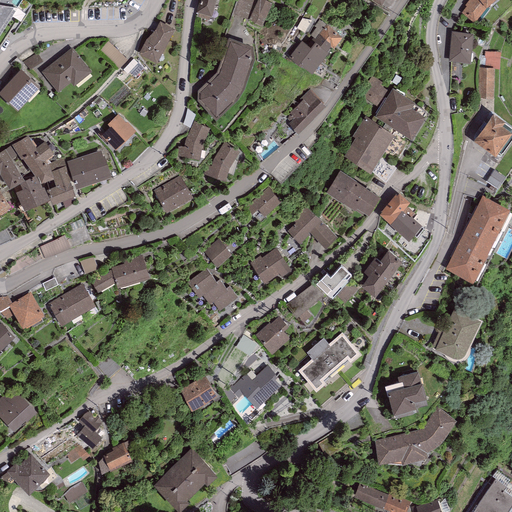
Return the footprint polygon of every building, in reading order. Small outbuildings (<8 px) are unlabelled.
[(211,17),(215,0),(199,0),(196,12),(197,12),(196,17),(209,20),(210,16),(211,17)] [(236,0),(233,12),(245,16),(250,0),(236,0)] [(266,0),(256,0),(250,17),(260,21),(268,1),(266,0)] [(468,0),(465,5),(466,6),(462,13),(474,23),(486,8),(495,0),(468,0)] [(0,35),(17,8),(0,5),(0,35)] [(175,29),(160,21),(155,30),(146,40),(139,54),(157,63),(163,51),(175,29)] [(326,24),(319,34),(330,43),(330,46),(334,48),(342,37),(326,24)] [(451,32),(449,62),(471,63),(473,34),(451,32)] [(302,41),(288,57),(301,68),(302,66),(312,73),(328,53),(326,52),(330,47),(330,46),(330,43),(319,34),(313,41),(315,42),(311,48),(302,41)] [(253,47),(228,38),(216,72),(197,91),(197,100),(216,120),(237,100),(244,90),(254,60),(253,47)] [(108,41),(99,50),(119,68),(127,60),(108,41)] [(73,86),(92,72),(72,47),(41,72),(58,93),(70,83),(73,86)] [(504,52),(488,52),(487,66),(503,67),(504,52)] [(27,63),(32,70),(44,62),(39,54),(27,63)] [(480,68),(479,96),(492,96),(493,68),(480,68)] [(21,69),(0,91),(0,94),(17,111),(40,88),(21,69)] [(380,108),(390,92),(380,85),(382,82),(372,76),(359,94),(380,108)] [(374,116),(412,140),(426,117),(412,108),(416,102),(392,88),(390,92),(380,108),(374,116)] [(303,100),(287,116),(298,135),(326,106),(309,90),(301,98),(303,100)] [(126,123),(118,114),(107,124),(110,127),(102,134),(100,131),(98,133),(106,142),(107,142),(115,150),(136,131),(127,122),(126,123)] [(505,122),(493,114),(473,141),(495,157),(511,133),(502,125),(505,122)] [(352,137),(355,138),(344,156),(370,173),(371,171),(381,157),(394,135),(365,116),(352,137)] [(210,129),(194,121),(184,141),(184,147),(178,146),(177,156),(200,159),(202,146),(210,129)] [(28,135),(12,145),(21,159),(23,159),(34,176),(35,177),(38,176),(41,183),(53,179),(54,179),(51,168),(48,164),(46,161),(55,155),(45,141),(37,148),(28,135)] [(240,152),(224,141),(213,160),(211,166),(206,164),(203,174),(225,181),(229,168),(240,152)] [(10,146),(5,149),(12,159),(17,156),(10,146)] [(12,159),(5,149),(0,152),(0,174),(0,175),(9,189),(13,187),(25,180),(12,159)] [(100,150),(66,161),(76,190),(112,178),(104,155),(103,156),(100,150)] [(397,168),(381,157),(371,171),(385,183),(397,168)] [(65,158),(48,164),(51,168),(54,179),(53,179),(56,186),(47,190),(52,205),(74,196),(65,158)] [(339,171),(326,192),(367,218),(380,197),(339,171)] [(494,171),(487,181),(498,188),(505,177),(494,171)] [(41,183),(38,176),(35,177),(34,176),(25,180),(13,187),(24,211),(50,201),(44,187),(42,188),(41,183)] [(180,176),(153,191),(166,214),(193,198),(180,176)] [(264,217),(281,202),(268,187),(245,207),(252,215),(258,210),(264,217)] [(0,190),(0,214),(11,208),(0,190)] [(382,212),(379,215),(390,224),(402,211),(402,212),(403,211),(410,203),(399,193),(397,196),(395,194),(381,211),(382,212)] [(482,195),(445,269),(473,283),(510,209),(482,195)] [(325,249),(337,237),(305,206),(292,219),(295,223),(287,231),(299,243),(310,233),(325,249)] [(409,217),(403,211),(402,212),(402,211),(390,224),(389,225),(408,241),(426,221),(414,211),(409,217)] [(40,246),(45,258),(70,248),(65,235),(40,246)] [(203,252),(217,268),(232,255),(218,239),(203,252)] [(249,263),(264,284),(279,273),(281,277),(291,270),(276,248),(262,258),(260,256),(249,263)] [(402,261),(388,251),(380,261),(375,258),(364,273),(369,277),(361,287),(375,297),(402,261)] [(149,279),(142,255),(123,260),(124,264),(111,267),(112,269),(108,271),(109,272),(91,282),(98,293),(116,282),(117,288),(149,279)] [(94,257),(80,262),(85,274),(98,269),(94,257)] [(326,274),(316,284),(330,298),(352,275),(341,266),(330,277),(326,274)] [(206,268),(187,282),(198,298),(203,295),(218,284),(216,282),(206,268)] [(219,279),(216,282),(218,284),(203,295),(209,304),(213,302),(228,291),(226,288),(219,279)] [(313,283),(286,305),(297,318),(324,296),(313,283)] [(48,303),(61,326),(95,306),(82,284),(48,303)] [(237,297),(229,286),(226,288),(228,291),(213,302),(219,310),(237,297)] [(44,315),(30,292),(12,302),(8,305),(14,314),(22,328),(25,327),(26,329),(42,319),(41,318),(44,315)] [(12,302),(8,295),(0,296),(0,310),(7,319),(14,314),(8,305),(12,302)] [(465,355),(480,321),(454,308),(451,314),(447,312),(431,346),(435,348),(435,350),(452,358),(454,359),(458,359),(460,359),(462,358),(464,356),(465,355)] [(305,323),(314,315),(309,310),(301,317),(305,323)] [(284,331),(288,327),(279,316),(270,324),(269,323),(255,335),(272,354),(290,338),(284,331)] [(0,351),(15,337),(1,323),(0,324),(0,351)] [(254,336),(247,331),(237,344),(243,349),(254,336)] [(329,343),(323,338),(306,352),(312,359),(298,371),(316,392),(325,383),(324,382),(330,377),(329,377),(343,364),(344,365),(348,361),(350,362),(359,354),(342,332),(329,343)] [(276,375),(267,365),(256,376),(251,371),(224,392),(233,405),(243,394),(256,409),(281,386),(273,378),(276,375)] [(387,397),(388,397),(393,415),(416,409),(414,403),(426,400),(418,371),(397,377),(398,383),(384,386),(387,397)] [(179,389),(192,411),(216,396),(204,375),(179,389)] [(14,386),(0,397),(0,417),(14,433),(37,413),(14,386)] [(395,436),(374,440),(378,464),(401,461),(402,466),(428,458),(426,452),(429,452),(433,449),(439,446),(444,438),(456,421),(437,407),(423,428),(411,432),(395,436)] [(102,421),(89,411),(73,430),(78,434),(76,436),(93,448),(101,437),(98,434),(102,429),(98,426),(102,421)] [(103,456),(110,472),(132,461),(124,443),(112,448),(113,451),(103,456)] [(81,446),(66,454),(71,461),(80,456),(82,460),(87,457),(81,446)] [(207,486),(217,477),(192,450),(154,485),(179,511),(189,503),(186,500),(205,483),(207,486)] [(6,472),(29,495),(50,475),(30,453),(17,465),(15,463),(6,472)] [(498,469),(469,511),(511,511),(511,481),(509,479),(510,477),(498,469)] [(87,491),(82,482),(71,488),(64,495),(69,503),(87,491)] [(383,509),(389,495),(359,483),(354,497),(383,509)] [(406,511),(411,501),(389,493),(389,495),(383,509),(391,511),(406,511)] [(427,500),(415,506),(417,511),(442,511),(437,500),(430,501),(427,500)]
